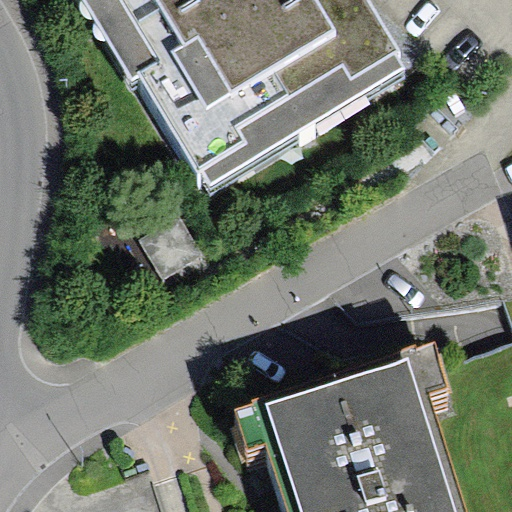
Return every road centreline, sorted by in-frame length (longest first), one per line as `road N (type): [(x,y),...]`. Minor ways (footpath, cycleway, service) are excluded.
road 1 (residential): [(0,415),(64,414),(470,175)]
road 2 (residential): [(0,294),(8,186),(0,52)]
